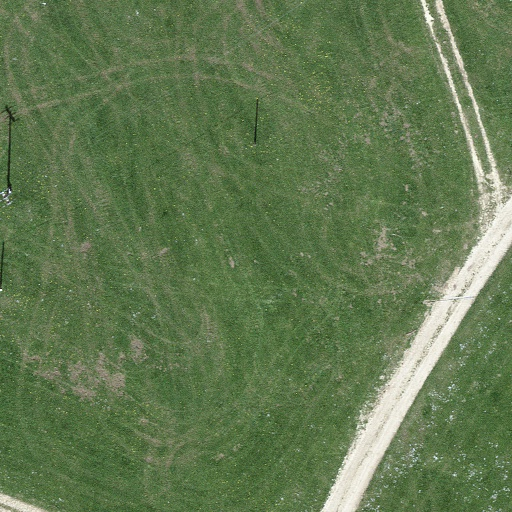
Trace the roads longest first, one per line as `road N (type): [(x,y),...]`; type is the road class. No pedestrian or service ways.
road 1 (track): [(335,511),(400,387),(511,212)]
road 2 (track): [(509,215),(432,0)]
